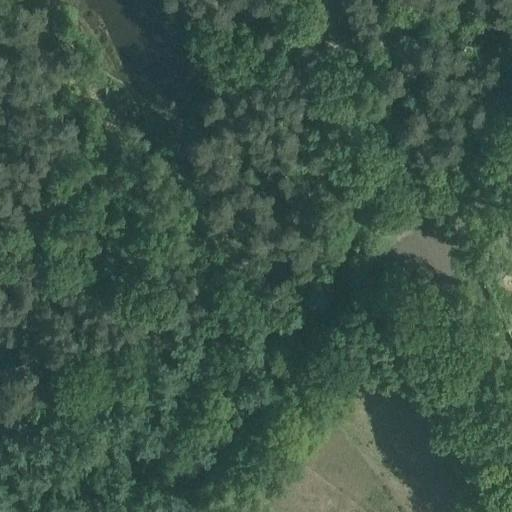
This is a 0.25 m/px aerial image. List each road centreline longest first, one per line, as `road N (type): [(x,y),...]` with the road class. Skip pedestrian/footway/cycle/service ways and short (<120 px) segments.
road 1 (track): [(168,511),(349,283),(511,160)]
road 2 (track): [(303,0),(511,408)]
